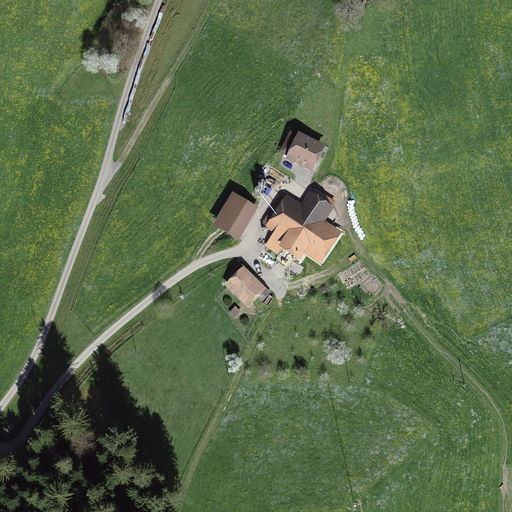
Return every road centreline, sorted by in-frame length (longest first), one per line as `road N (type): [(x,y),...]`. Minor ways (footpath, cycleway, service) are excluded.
road 1 (track): [(180,511),(275,293),(268,271),(236,256)]
road 2 (track): [(214,0),(106,182)]
